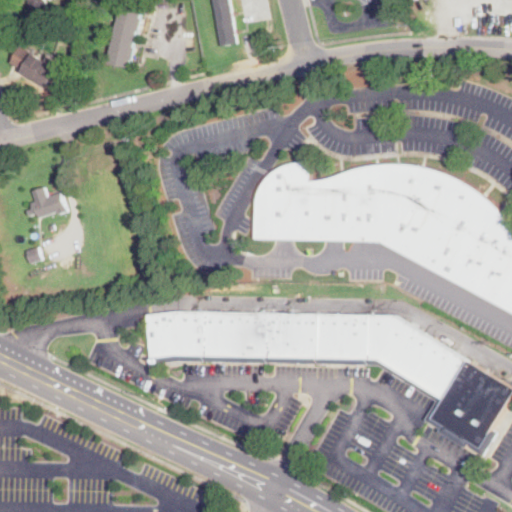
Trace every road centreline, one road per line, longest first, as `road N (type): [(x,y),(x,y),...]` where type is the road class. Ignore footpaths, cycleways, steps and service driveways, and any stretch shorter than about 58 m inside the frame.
road 1 (residential): [(0,140),(308,61),(419,46),(511,48)]
road 2 (primary): [(322,511),(0,354)]
